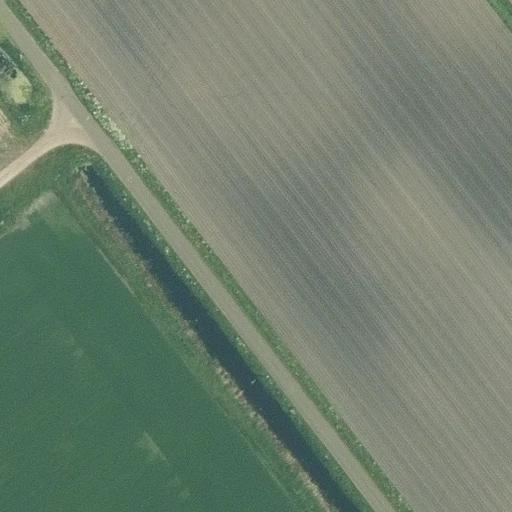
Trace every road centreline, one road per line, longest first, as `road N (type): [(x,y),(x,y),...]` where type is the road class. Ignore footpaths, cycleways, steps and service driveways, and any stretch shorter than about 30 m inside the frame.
road 1 (unclassified): [(384,511),(79,116)]
road 2 (unclassified): [(79,116),(0,13)]
